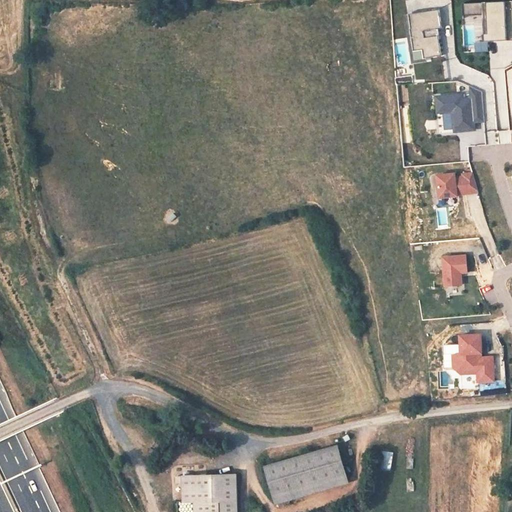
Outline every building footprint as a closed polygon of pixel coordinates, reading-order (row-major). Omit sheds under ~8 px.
[(490,42),(509,41),(506,2),(464,4),(466,26),(474,26),(476,53),(490,52),(490,42)] [(446,56),(439,11),(411,15),(416,52),(427,50),(428,58),(446,56)] [(470,94),(437,96),(438,115),(445,115),(446,130),(455,129),(455,133),(477,132),(476,123),(485,122),(482,88),(470,88),(470,94)] [(460,172),(438,175),(441,199),(478,194),(475,171),(460,173),(460,172)] [(445,287),(465,286),(464,274),(470,274),(469,254),(444,256),(445,287)] [(486,356),(485,334),(462,335),(463,345),(445,346),(446,369),(456,368),(457,376),(478,375),(478,384),(497,383),(496,356),(486,356)] [(275,493),(349,473),(340,441),(266,461),(275,493)] [(189,503),(188,511),(231,511),(230,476),(223,476),(188,478),(189,503)] [(176,478),(177,503),(189,503),(188,478),(176,478)]
